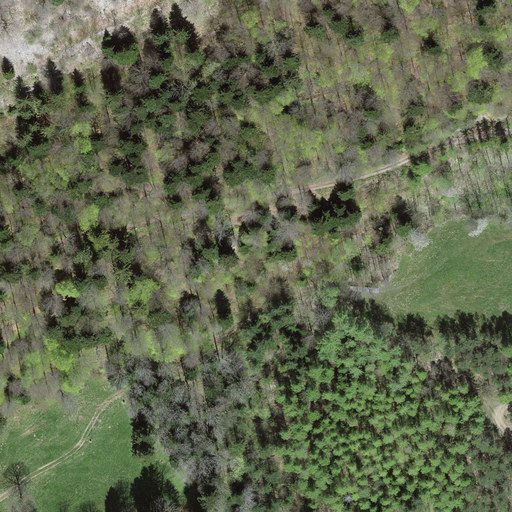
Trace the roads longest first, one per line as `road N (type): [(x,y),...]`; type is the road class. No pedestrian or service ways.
road 1 (track): [(0,498),(71,452),(114,392),(269,309),(318,311),(411,369),(476,386),(496,416)]
road 2 (track): [(0,261),(98,231),(307,190),(511,129)]
road 3 (track): [(98,231),(128,208),(212,170),(279,104),(375,67),(476,0)]
road 4 (track): [(0,86),(157,0)]
